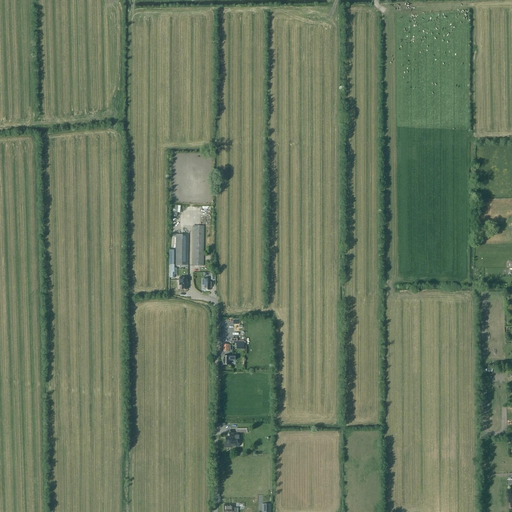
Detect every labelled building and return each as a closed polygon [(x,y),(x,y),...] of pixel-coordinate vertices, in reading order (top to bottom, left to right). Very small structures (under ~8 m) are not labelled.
[(193,266),(203,266),(204,226),(193,226),(193,266)] [(175,266),(188,266),(188,235),(176,235),(175,266)] [(179,285),(182,285),(182,289),(187,290),(187,285),(188,277),(179,277),(179,285)] [(205,290),(210,290),(210,288),(211,288),(211,282),(208,282),(208,279),(202,279),(202,290),(205,290)] [(222,365),(230,365),(230,360),(235,361),(235,357),(230,357),(230,356),(222,356),(222,365)] [(223,443),(223,448),(230,448),(230,446),(235,446),(238,446),(238,432),(236,432),(231,433),(229,433),(229,437),(227,437),(226,437),(225,437),(225,438),(225,439),(225,443),(223,443)]
